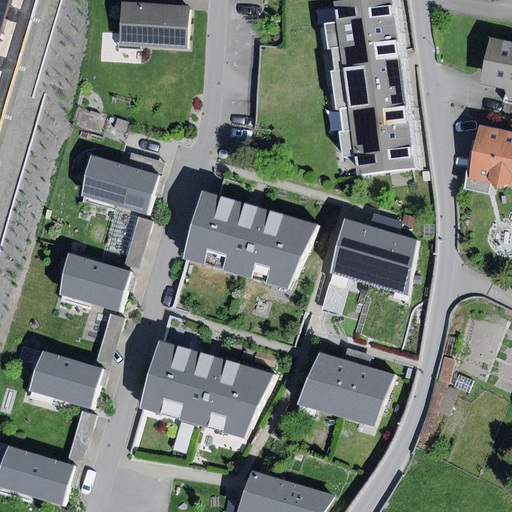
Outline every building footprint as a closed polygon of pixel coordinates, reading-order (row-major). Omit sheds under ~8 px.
[(10,0),(0,0),(0,6),(8,9),(10,0)] [(395,0),(340,0),(334,1),(337,22),(326,24),(330,49),(333,49),(336,71),(333,72),(338,108),(342,108),(345,133),(341,133),(345,161),(354,160),(357,179),(421,170),(395,0)] [(149,4),(124,3),(121,47),(189,51),(192,7),(183,6),(149,4)] [(8,9),(0,6),(0,34),(1,34),(8,9)] [(511,42),(491,38),(481,84),(505,89),(508,102),(511,103),(511,42)] [(511,134),(481,128),(471,179),(492,183),(494,187),(502,189),(506,185),(511,186),(511,134)] [(163,176),(99,159),(88,199),(152,217),(163,176)] [(255,208),(211,195),(190,262),(290,290),(321,226),(255,208)] [(139,219),(126,267),(140,271),(153,223),(139,219)] [(372,285),(387,231),(348,220),(330,283),(350,289),(353,279),(372,285)] [(435,223),(423,223),(423,238),(435,238),(435,223)] [(417,240),(387,231),(372,285),(409,295),(417,240)] [(134,274),(76,257),(65,296),(122,312),(134,274)] [(111,315),(98,362),(113,366),(126,320),(111,315)] [(213,356),(169,344),(150,411),(249,437),(281,375),(213,356)] [(336,416),(359,366),(322,354),(298,405),(336,416)] [(106,372),(46,355),(35,392),(95,409),(106,372)] [(444,357),(439,381),(450,384),(456,360),(444,357)] [(396,377),(359,366),(336,416),(373,426),(396,377)] [(408,368),(406,378),(412,379),(415,370),(408,368)] [(459,375),(454,387),(469,394),(474,381),(459,375)] [(447,388),(437,412),(448,416),(458,392),(447,388)] [(82,412),(68,460),(84,465),(98,417),(82,412)] [(77,467),(12,450),(1,488),(67,505),(77,467)] [(325,511),(337,495),(254,473),(240,511),(325,511)]
